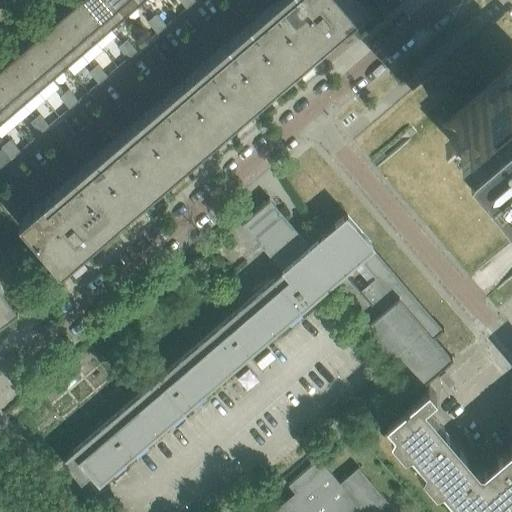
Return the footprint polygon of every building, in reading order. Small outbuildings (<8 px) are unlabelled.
[(60,268),(315,50),(325,41),(369,3),(366,0),(273,0),(42,198),(18,219),(60,268)] [(110,27),(87,0),(75,0),(68,7),(96,39),(110,27)] [(125,14),(113,0),(87,0),(110,27),(125,14)] [(140,1),(138,0),(113,0),(125,14),(140,1)] [(96,39),(68,7),(53,19),(81,52),(96,39)] [(166,25),(156,13),(151,17),(161,28),(166,25)] [(161,28),(151,17),(147,21),(157,32),(161,28)] [(81,52),(53,19),(38,32),(66,65),(81,52)] [(66,65),(38,32),(24,44),(52,77),(66,65)] [(137,50),(127,38),(122,42),(132,54),(137,50)] [(511,39),(405,132),(411,138),(376,168),(469,277),(479,268),(478,268),(511,238),(511,39)] [(132,54),(122,42),(117,46),(127,58),(132,54)] [(52,77),(24,44),(9,57),(37,90),(52,77)] [(37,90),(9,57),(0,64),(0,76),(22,102),(37,90)] [(107,75),(97,63),(93,67),(103,79),(107,75)] [(103,79),(93,67),(88,71),(98,82),(103,79)] [(22,102),(0,76),(0,105),(8,115),(22,102)] [(78,100),(68,88),(64,92),(74,104),(78,100)] [(74,104),(64,92),(59,96),(69,108),(74,104)] [(49,125),(39,113),(35,117),(45,129),(49,125)] [(45,129),(35,117),(30,121),(40,132),(45,129)] [(20,150),(10,138),(5,142),(15,154),(20,150)] [(15,154),(5,142),(1,146),(11,158),(15,154)] [(192,402),(299,309),(310,300),(310,301),(336,278),(370,318),(362,325),(363,326),(365,324),(417,385),(415,387),(416,388),(417,388),(416,388),(452,357),(453,357),(452,356),(451,355),(450,357),(433,337),(444,328),(443,327),(441,329),(372,247),(374,245),(346,213),(316,239),(319,242),(312,249),(269,199),(270,198),(269,197),(240,222),(241,223),(243,222),(283,269),(63,458),(81,479),(90,471),(99,481),(192,402)] [(15,304),(0,283),(0,318),(18,305),(17,304),(16,304),(15,303),(15,304)] [(511,443),(483,469),(479,469),(423,404),(436,393),(428,384),(386,420),(463,511),(503,511),(504,511),(505,511),(504,511),(510,506),(506,501),(511,495),(511,443)] [(294,492),(270,511),(351,511),(358,506),(363,511),(393,511),(396,510),(358,466),(339,482),(325,465),(324,465),(318,459),(314,462),(288,484),(294,491),(294,492)]
